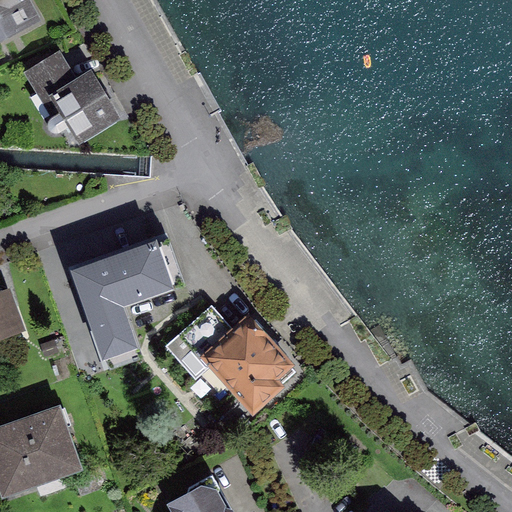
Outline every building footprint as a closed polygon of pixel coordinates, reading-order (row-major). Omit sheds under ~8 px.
[(29,0),(0,0),(0,32),(36,13),(29,0)] [(58,53),(26,73),(60,128),(70,122),(81,139),(118,115),(91,72),(76,82),(58,53)] [(163,242),(77,272),(110,365),(139,355),(121,305),(179,285),(163,242)] [(0,335),(20,328),(8,293),(0,296),(0,335)] [(293,370),(250,323),(236,336),(211,308),(169,346),(197,376),(212,363),(252,407),(293,370)] [(59,413),(0,432),(0,472),(6,489),(77,465),(59,413)] [(248,511),(227,471),(177,497),(185,511),(248,511)]
